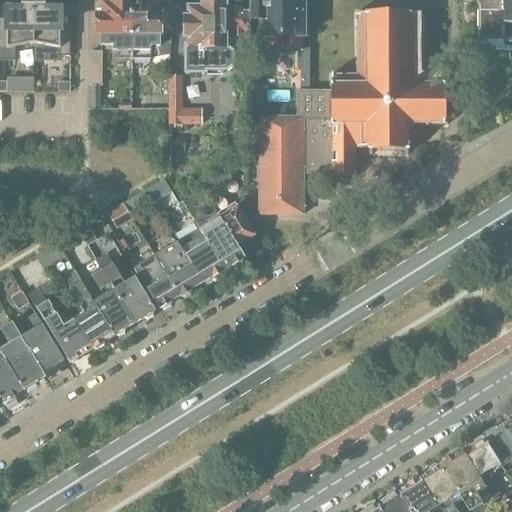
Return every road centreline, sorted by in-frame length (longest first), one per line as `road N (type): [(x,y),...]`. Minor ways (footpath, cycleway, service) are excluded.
road 1 (residential): [(0,455),(511,146)]
road 2 (secondary): [(26,511),(511,210)]
road 3 (tertiary): [(288,511),(511,373)]
